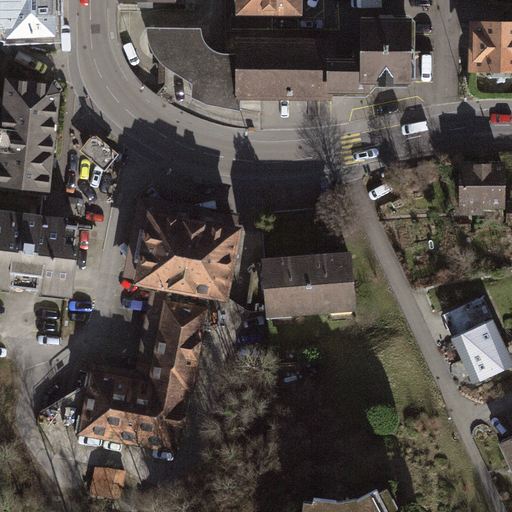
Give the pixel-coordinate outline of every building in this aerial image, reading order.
[(57,0),(0,0),(0,21),(9,21),(9,31),(58,30),(57,0)] [(120,0),(120,8),(178,8),(177,0),(120,0)] [(237,0),(238,18),(304,18),(304,0),(237,0)] [(511,15),(469,15),(468,67),(511,66),(511,15)] [(415,89),(416,24),(365,23),(365,51),(356,52),(356,64),(338,64),(338,42),(238,41),(238,58),(223,57),(214,53),(210,50),(207,45),(204,40),(202,33),(148,31),(150,44),(152,51),(156,59),(161,66),(177,78),(194,88),(193,101),(209,108),(241,114),(241,103),(334,103),(334,98),(373,98),(373,89),(415,89)] [(54,74),(7,69),(0,132),(0,179),(52,185),(62,84),(54,74)] [(119,152),(95,131),(81,148),(106,169),(119,152)] [(505,158),(459,157),(458,213),(505,213),(505,158)] [(241,211),(139,191),(123,275),(152,281),(168,284),(211,293),(231,296),(246,221),(239,219),(241,211)] [(0,280),(74,289),(81,218),(69,216),(70,210),(0,202),(0,280)] [(326,205),(263,209),(270,310),(359,304),(355,244),(302,248),(302,244),(329,243),(326,205)] [(168,284),(152,281),(135,373),(150,376),(168,284)] [(211,293),(168,284),(150,376),(135,373),(91,365),(77,433),(178,453),(190,390),(194,391),(211,305),(208,304),(211,293)] [(511,357),(483,294),(442,312),(474,382),(511,364),(511,357)] [(511,434),(501,439),(511,461),(511,434)] [(408,511),(393,477),(374,487),(323,488),(323,511),(408,511)]
